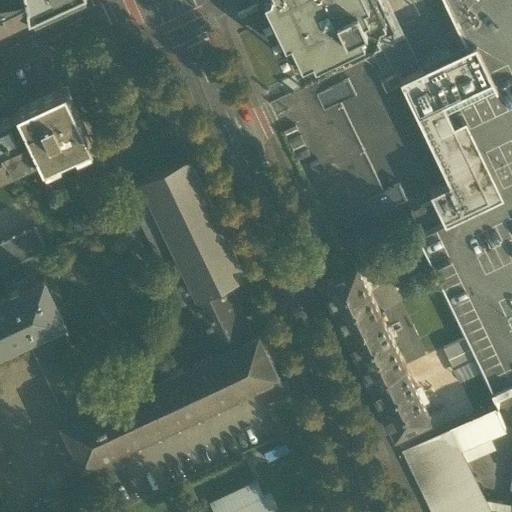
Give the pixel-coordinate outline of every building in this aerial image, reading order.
[(0,0),(0,29),(31,15),(27,0),(0,0)] [(27,0),(31,15),(61,0),(27,0)] [(304,79),(302,73),(297,76),(260,0),(248,0),(251,7),(245,10),(237,14),(239,37),(240,37),(258,83),(269,105),(268,105),(278,124),(281,131),(282,131),(341,253),(408,221),(415,237),(445,223),(444,221),(430,194),(447,186),(393,74),(411,65),(396,34),(304,79)] [(260,0),(297,76),(302,73),(266,0),(260,0)] [(266,0),(302,73),(340,55),(338,51),(340,50),(339,48),(341,48),(340,46),(349,41),(350,43),(352,42),(352,44),(354,43),(356,47),(394,28),(380,0),(266,0)] [(396,34),(411,65),(417,62),(386,0),(380,0),(394,28),(396,34)] [(511,0),(464,0),(456,25),(464,43),(467,49),(476,44),(498,89),(496,90),(495,88),(448,111),(489,198),(444,221),(445,223),(415,237),(434,274),(440,288),(465,338),(470,349),(475,360),(481,372),(492,394),(511,385),(511,387),(511,0)] [(340,55),(302,73),(304,79),(396,34),(394,28),(356,47),(354,43),(352,44),(352,42),(350,43),(349,41),(340,46),(341,48),(339,48),(340,50),(338,51),(340,55)] [(467,49),(464,43),(422,63),(425,69),(467,49)] [(430,194),(444,221),(489,198),(448,111),(495,88),(496,90),(498,89),(476,44),(467,49),(425,69),(401,80),(450,184),(447,186),(430,194)] [(63,92),(20,113),(38,152),(44,164),(87,143),(63,92)] [(28,157),(38,152),(20,113),(0,122),(0,155),(6,167),(8,172),(30,162),(28,157)] [(125,189),(181,305),(190,300),(217,287),(229,281),(244,274),(188,157),(142,179),(142,181),(125,189)] [(0,245),(0,272),(45,251),(35,229),(0,245)] [(356,265),(369,291),(381,285),(369,259),(356,265)] [(322,282),(347,333),(381,317),(369,291),(356,265),(322,282)] [(412,284),(419,298),(440,288),(434,274),(412,284)] [(0,350),(28,337),(58,322),(63,320),(43,279),(0,299),(0,350)] [(254,333),(229,281),(217,287),(235,325),(242,339),(254,333)] [(190,300),(208,338),(235,325),(217,287),(190,300)] [(347,333),(370,382),(405,366),(381,317),(347,333)] [(97,401),(58,322),(28,337),(34,348),(34,347),(45,342),(65,384),(78,410),(97,401)] [(242,339),(235,325),(208,338),(215,352),(242,339)] [(254,333),(242,339),(215,352),(190,364),(190,363),(156,379),(156,380),(100,407),(81,416),(70,422),(63,425),(83,465),(85,465),(277,372),(258,331),(254,333)] [(443,349),(448,360),(470,349),(465,338),(443,349)] [(55,389),(65,384),(45,342),(34,347),(55,389)] [(475,360),(470,349),(448,360),(454,371),(475,360)] [(481,372),(475,360),(454,371),(459,383),(481,372)] [(430,418),(405,366),(370,382),(395,435),(430,418)] [(54,389),(70,422),(81,416),(78,410),(65,384),(55,389),(54,389)] [(492,394),(494,400),(511,391),(511,387),(511,385),(492,394)] [(100,407),(97,401),(78,410),(81,416),(100,407)] [(402,448),(432,511),(489,511),(484,500),(465,462),(459,449),(490,435),(505,428),(495,406),(402,448)] [(459,449),(465,462),(496,449),(490,435),(459,449)] [(213,503),(216,511),(270,511),(256,482),(213,503)] [(511,511),(511,505),(484,500),(489,511),(511,511)]
